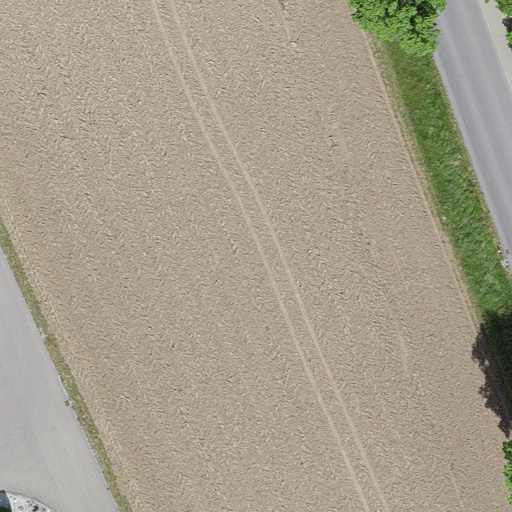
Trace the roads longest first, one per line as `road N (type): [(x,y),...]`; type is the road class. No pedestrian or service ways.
road 1 (tertiary): [(511,159),(452,0)]
road 2 (residential): [(0,320),(49,434)]
